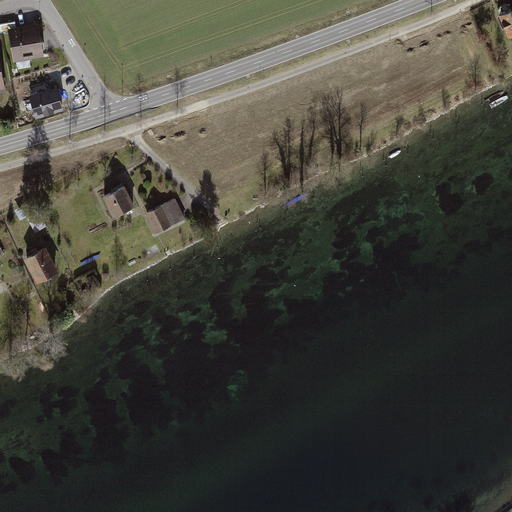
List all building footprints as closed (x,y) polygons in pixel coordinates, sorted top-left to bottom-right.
[(511,36),(511,6),(496,12),(505,39),(511,36)] [(35,24),(8,30),(15,61),(42,55),(35,24)] [(54,85),(28,92),(35,115),(61,108),(54,85)] [(122,184),(100,193),(109,216),(131,207),(122,184)] [(174,198),(144,213),(156,237),(186,222),(174,198)] [(54,267),(42,244),(21,255),(33,279),(54,267)]
